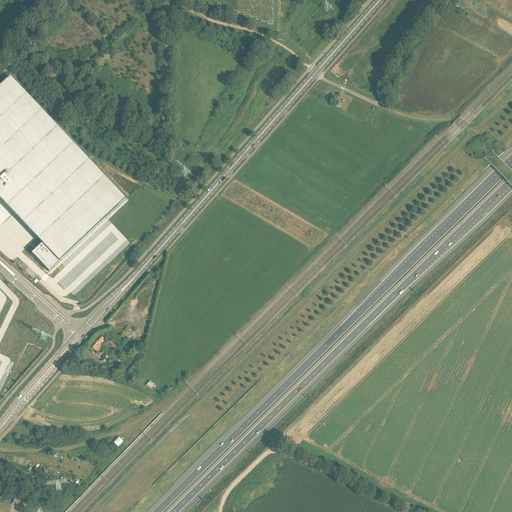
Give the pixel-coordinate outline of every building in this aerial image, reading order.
[(410,28),(404,34),(409,38),(414,32),(410,28)] [(11,78),(0,88),(0,198),(43,245),(33,254),(50,272),(127,200),(11,78)] [(90,345),(96,351),(106,341),(100,335),(90,345)] [(115,349),(117,347),(109,340),(107,343),(115,349)] [(119,439),(114,444),(118,448),(123,442),(119,439)]
